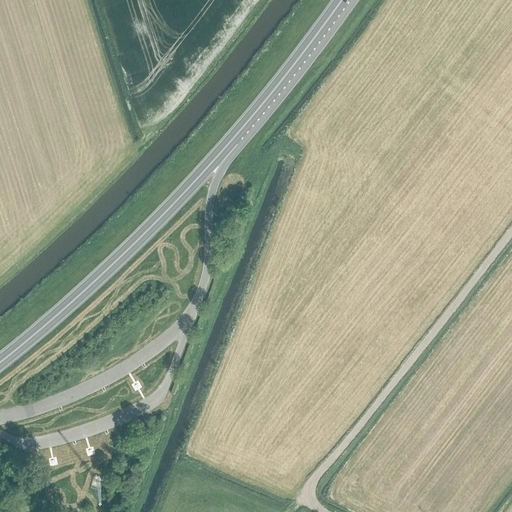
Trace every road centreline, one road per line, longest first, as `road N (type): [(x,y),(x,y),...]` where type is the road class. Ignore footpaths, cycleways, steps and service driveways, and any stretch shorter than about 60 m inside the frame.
road 1 (track): [(325,511),(310,498),(313,481),(511,231)]
road 2 (trunk): [(0,365),(219,154)]
road 3 (trunk): [(219,154),(346,0)]
road 4 (trunk): [(187,319),(207,268),(219,154)]
